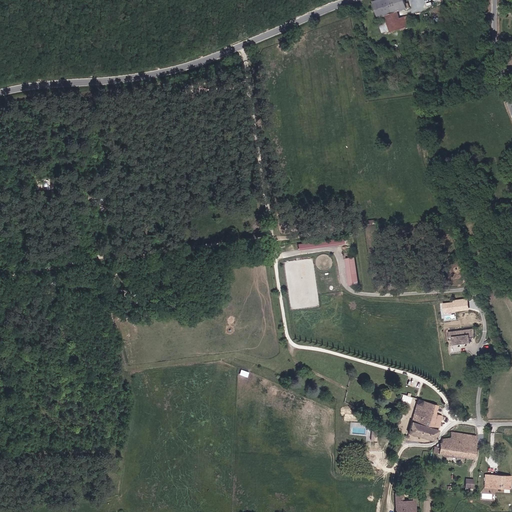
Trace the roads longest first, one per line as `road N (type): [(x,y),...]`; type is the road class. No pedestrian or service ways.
road 1 (tertiary): [(351,0),(164,73),(0,92)]
road 2 (track): [(244,45),(276,262)]
road 3 (residential): [(511,424),(460,421),(436,443),(407,447),(388,511)]
